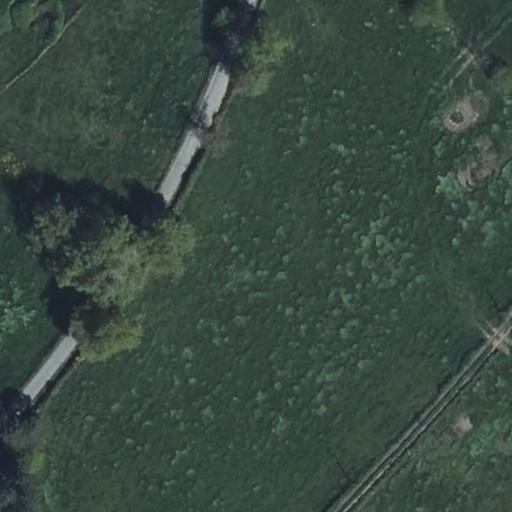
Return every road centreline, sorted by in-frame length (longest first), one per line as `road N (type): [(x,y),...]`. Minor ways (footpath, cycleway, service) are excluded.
road 1 (unclassified): [(0,420),(117,282),(197,134),(249,0)]
road 2 (track): [(337,511),(511,319)]
